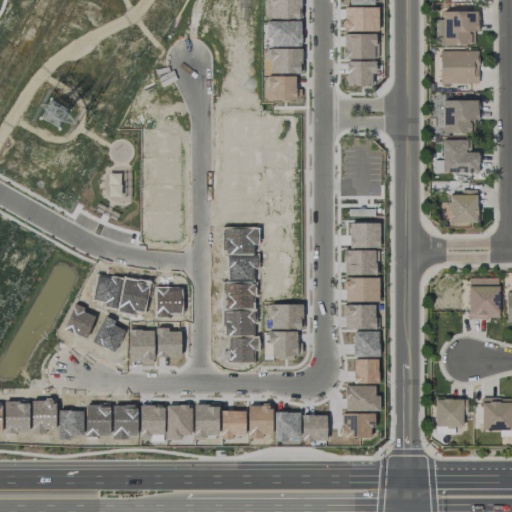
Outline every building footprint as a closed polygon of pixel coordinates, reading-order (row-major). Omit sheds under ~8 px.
[(476,11),(442,11),(443,44),(471,43),(470,32),(476,31),(476,11)] [(477,51),(439,50),(439,83),(477,83),(477,51)] [(476,99),(441,100),(442,133),(469,132),(469,120),(477,120),(476,99)] [(478,172),(477,151),(465,152),(465,139),(440,139),(441,173),(478,172)] [(476,222),(475,189),(460,189),(460,194),(447,194),(448,222),(476,222)] [(348,223),(378,223),(378,247),(348,247),(348,223)] [(265,249),(295,249),(295,261),(294,261),(294,274),(270,274),(270,261),(265,261),(265,249)] [(341,249),(373,249),(373,262),(374,262),(374,274),(343,274),(343,262),(341,262),(341,249)] [(226,256),(256,255),(256,267),(251,267),(251,280),(227,280),(227,267),(226,267),(226,256)] [(266,277),(294,277),(295,289),(296,289),(296,299),(294,299),(294,301),(271,301),(270,288),(266,288),(266,277)] [(344,277),(347,277),(378,277),(378,302),(343,302),(343,287),(341,287),(341,282),(344,282),(344,277)] [(497,318),(498,278),(468,277),(467,318),(497,318)] [(221,284),(255,283),(255,294),(252,294),(252,295),(251,295),(251,308),(223,308),(223,307),(220,307),(220,297),(221,296),(221,284)] [(266,305),(269,305),(269,304),(301,304),(301,318),(302,318),(302,328),(299,328),(270,329),(270,314),(266,314),(266,305)] [(342,305),(345,305),(345,304),(373,304),(373,317),(374,317),(374,329),(343,329),(343,315),(342,315),(342,305)] [(221,310),(253,310),(253,323),(252,323),(252,335),(223,335),(223,334),(219,334),(219,324),(221,324),(221,310)] [(266,331),(295,331),(295,343),(300,343),(301,353),(299,353),(299,355),(270,355),(270,343),(266,343),(266,331)] [(352,331),(376,331),(376,344),(377,344),(377,356),(351,356),(351,344),(352,344),(352,342),(351,342),(351,336),(352,336),(352,331)] [(228,338),(255,337),(255,348),(251,348),(251,361),(224,362),(224,358),(221,359),(221,351),(228,350),(228,338)] [(353,359),(376,359),(376,371),(377,371),(377,383),(353,383),(353,359)] [(373,385),(374,395),(378,395),(378,410),(344,411),(344,398),(343,398),(343,389),(346,389),(346,385),(373,385)] [(480,430),(511,430),(511,397),(481,397),(480,430)] [(453,433),(453,426),(461,426),(461,398),(434,398),(434,433),(453,433)] [(273,412),(285,412),(298,412),(298,437),(285,437),(285,441),(273,441),(273,412)] [(339,413),(373,413),(373,428),(369,428),(369,437),(353,437),(353,440),(340,440),(340,433),(338,433),(338,425),(339,425),(339,413)] [(300,415),(313,415),(325,415),(325,440),(313,440),(313,441),(300,441),(300,415)]
